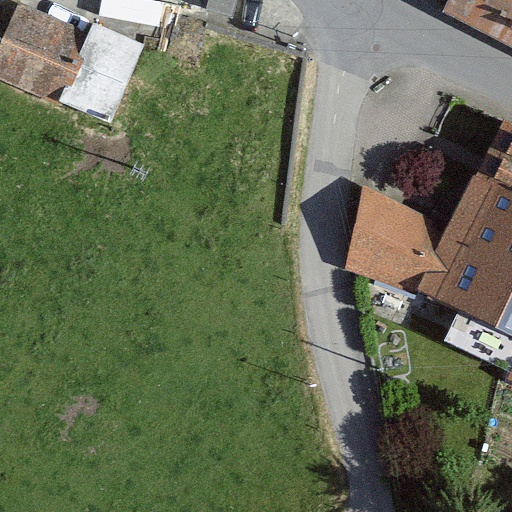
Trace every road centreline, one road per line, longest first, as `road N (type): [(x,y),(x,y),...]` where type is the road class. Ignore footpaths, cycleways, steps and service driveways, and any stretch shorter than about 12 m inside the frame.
road 1 (residential): [(381,511),(334,334),(324,238),(338,99),(370,11)]
road 2 (tertiary): [(511,81),(370,11)]
